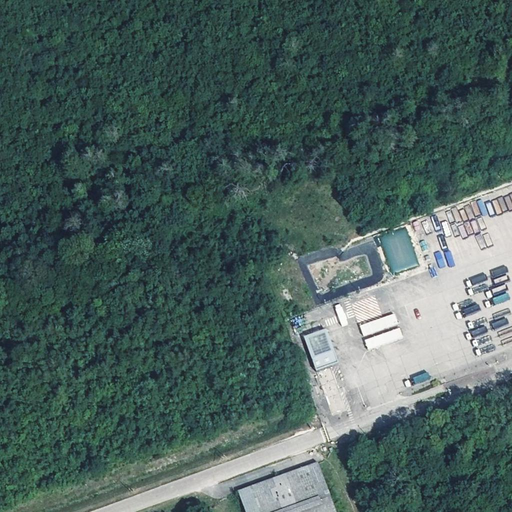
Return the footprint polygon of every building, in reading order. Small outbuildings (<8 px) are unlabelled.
[(511,193),(501,199),(501,197),(491,202),(497,213),(511,206),(511,193)] [(481,217),(468,223),(458,227),(462,237),(486,227),(481,217)] [(379,235),(392,273),(418,265),(406,227),(379,235)] [(488,246),(493,243),(488,233),(482,235),(488,246)] [(448,265),(448,267),(455,265),(450,249),(435,254),(439,268),(448,265)] [(505,265),(491,269),(493,277),(507,273),(505,265)] [(465,279),(470,294),(489,288),(484,273),(465,279)] [(492,296),(494,304),(510,300),(508,293),(492,296)] [(478,303),(462,309),(465,316),(480,310),(478,303)] [(342,327),(348,324),(341,304),(334,306),(342,327)] [(395,314),(359,323),(366,349),(402,340),(395,314)] [(505,317),(491,323),(494,329),(508,324),(505,317)] [(472,336),(487,333),(485,326),(470,329),(472,336)] [(511,329),(500,331),(502,342),(511,339),(511,329)] [(313,360),(334,353),(326,330),(305,338),(313,360)] [(473,342),(479,356),(495,349),(489,335),(473,342)] [(334,353),(313,360),(332,413),(346,408),(331,366),(338,363),(334,353)] [(412,377),(415,385),(430,378),(427,371),(412,377)] [(309,466),(239,492),(245,511),(336,511),(317,463),(309,466)]
